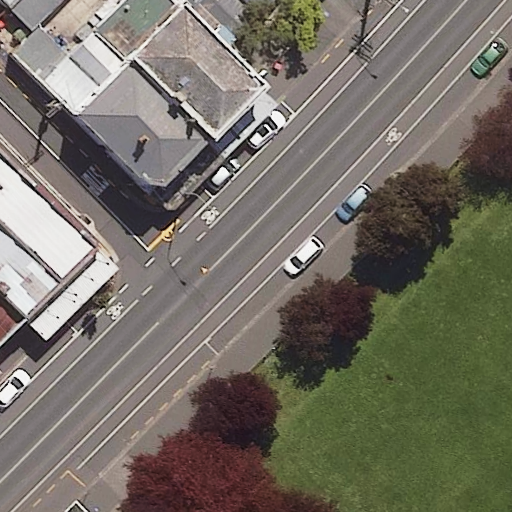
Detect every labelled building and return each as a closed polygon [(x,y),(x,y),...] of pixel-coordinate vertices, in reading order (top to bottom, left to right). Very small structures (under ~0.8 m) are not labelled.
[(2,0),(29,26),(56,0),(2,0)] [(249,82),(164,0),(118,0),(33,88),(141,193),(249,82)] [(0,153),(0,219),(55,272),(87,238),(0,153)] [(0,296),(16,312),(55,272),(0,219),(0,296)] [(79,257),(50,287),(23,315),(45,336),(120,259),(98,238),(79,257)] [(0,328),(16,312),(0,296),(0,328)]
